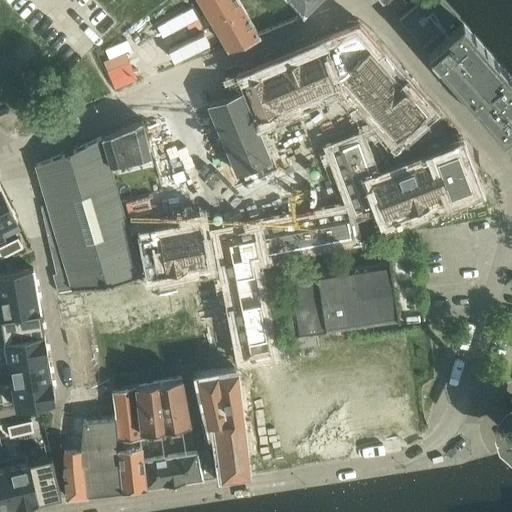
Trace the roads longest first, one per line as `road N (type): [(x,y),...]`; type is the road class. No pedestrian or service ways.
road 1 (residential): [(70,511),(422,450),(458,413),(511,236)]
road 2 (residential): [(2,158),(361,0)]
road 3 (residential): [(511,182),(362,0)]
